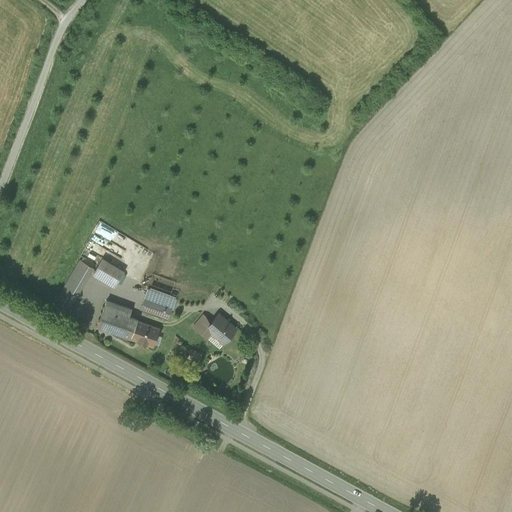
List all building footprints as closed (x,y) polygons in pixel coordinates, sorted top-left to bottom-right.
[(123,271),(102,259),(93,274),(114,286),(123,271)] [(93,268),(80,260),(52,307),(65,315),(93,268)] [(175,299),(147,289),(143,299),(172,309),(171,309),(172,310),(175,299)] [(172,309),(143,299),(140,309),(168,319),(171,309),(172,309)] [(131,309),(106,300),(96,327),(130,339),(130,338),(136,321),(136,319),(128,316),(131,309)] [(235,329),(218,314),(211,322),(206,317),(196,328),(206,337),(210,332),(214,335),(215,334),(224,342),(235,329)] [(158,329),(136,321),(130,338),(152,346),(158,329)]
